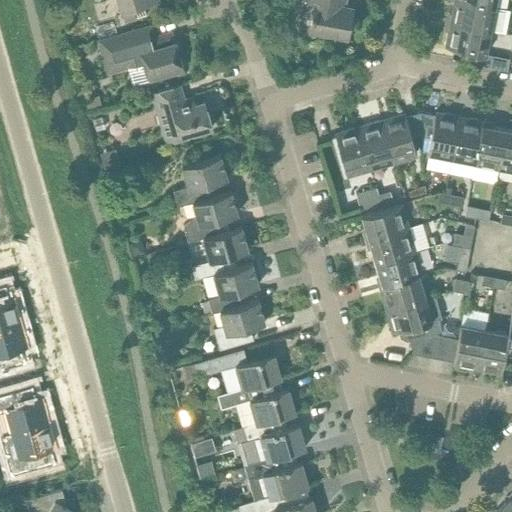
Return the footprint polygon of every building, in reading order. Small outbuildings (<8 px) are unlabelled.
[(119,0),(122,10),(126,22),(136,19),(136,18),(146,15),(143,4),(153,1),(155,0),(119,0)] [(315,2),(309,29),(347,36),(352,8),(339,5),(340,0),(308,0),(309,1),(315,2)] [(490,30),(495,6),(461,0),(454,0),(450,22),(490,30)] [(486,54),(490,30),(450,22),(445,46),(486,54)] [(149,79),(164,75),(184,69),(175,40),(156,46),(150,24),(97,40),(107,74),(129,68),(128,65),(143,61),(149,79)] [(166,140),(192,133),(213,127),(205,100),(189,105),(187,98),(184,99),(179,83),(152,91),(166,140)] [(98,95),(85,99),(88,109),(101,105),(98,95)] [(413,138),(422,135),(420,111),(406,116),(405,113),(382,120),(393,159),(417,152),(413,138)] [(435,114),(420,111),(422,135),(431,137),(428,152),(452,156),(460,116),(435,111),(435,114)] [(102,116),(92,118),(96,130),(105,127),(102,116)] [(474,164),(475,164),(483,121),(460,116),(452,156),(475,161),(474,164)] [(382,120),(359,126),(370,166),(393,159),(382,120)] [(475,164),(498,168),(506,129),(483,124),(484,121),(483,121),(475,164)] [(347,173),(370,166),(359,126),(335,133),(347,173)] [(511,129),(506,129),(498,168),(511,171),(511,129)] [(209,196),(211,195),(208,183),(227,177),(220,154),(182,165),(188,185),(173,189),(178,205),(193,201),(210,196),(209,196)] [(381,202),(379,194),(377,187),(357,193),(361,208),(381,202)] [(203,237),(222,232),(221,231),(228,229),(220,231),(217,219),(238,213),(231,190),(212,195),(211,195),(209,196),(210,196),(193,201),(197,214),(184,224),(188,241),(203,237)] [(390,190),(379,194),(381,202),(392,199),(390,190)] [(437,201),(449,203),(451,194),(439,192),(437,201)] [(462,196),(451,194),(449,203),(461,205),(462,196)] [(362,214),(369,238),(408,226),(401,203),(362,214)] [(500,222),(511,224),(511,204),(511,205),(506,210),(506,214),(502,213),(500,222)] [(465,215),(475,217),(476,217),(478,209),(466,206),(465,215)] [(222,232),(203,237),(210,259),(192,265),(195,278),(214,272),(231,267),(227,255),(248,249),(241,225),(228,229),(221,231),(222,232)] [(369,238),(375,261),(415,249),(408,226),(369,238)] [(463,234),(461,246),(470,247),(472,236),(463,234)] [(137,242),(129,244),(132,255),(143,252),(141,245),(137,242)] [(467,259),(470,247),(461,246),(459,257),(467,259)] [(421,272),(415,249),(375,261),(382,284),(418,273),(421,272)] [(241,303),(237,291),(258,285),(251,261),(231,267),(214,272),(220,294),(208,298),(209,300),(202,302),(205,313),(212,311),(220,309),(241,303)] [(425,296),(418,273),(382,284),(379,285),(386,308),(425,296)] [(481,283),(493,286),(495,277),(483,275),(481,283)] [(495,277),(493,286),(504,288),(506,279),(495,277)] [(461,291),(463,280),(455,278),(453,290),(461,291)] [(5,283),(0,284),(0,325),(21,320),(15,296),(9,298),(5,283)] [(435,293),(425,296),(386,308),(393,331),(406,327),(413,353),(433,333),(442,330),(438,318),(442,317),(435,293)] [(241,303),(220,309),(224,324),(214,327),(220,348),(253,339),(249,326),(265,322),(258,298),(241,303)] [(21,320),(0,325),(0,367),(25,360),(21,346),(28,344),(21,320)] [(453,363),(477,368),(485,327),(461,323),(458,338),(454,360),(453,363)] [(485,327),(477,368),(501,372),(506,350),(505,350),(508,332),(485,327)] [(438,334),(433,333),(413,353),(433,356),(438,334)] [(433,356),(443,358),(448,336),(438,334),(433,356)] [(443,358),(454,360),(458,338),(448,336),(443,358)] [(222,369),(228,391),(241,387),(241,388),(258,383),(258,384),(281,377),(274,353),(247,360),(243,348),(184,365),(188,378),(197,375),(198,376),(222,369)] [(261,395),(258,384),(258,383),(241,388),(241,387),(228,391),(217,394),(220,407),(237,402),(243,425),(255,422),(256,422),(268,419),(295,411),(288,387),(261,395)] [(32,384),(0,393),(0,410),(4,410),(9,431),(10,432),(50,421),(43,397),(36,398),(32,384)] [(241,426),(233,428),(243,463),(266,456),(266,457),(271,456),(271,457),(294,450),(305,447),(298,423),(287,426),(271,431),(268,419),(256,422),(255,422),(243,425),(241,426)] [(9,431),(0,433),(11,473),(55,461),(51,446),(56,445),(50,421),(10,432),(9,431)] [(281,492),(281,493),(308,485),(301,461),(274,469),(271,457),(271,456),(266,457),(266,456),(243,463),(247,477),(250,477),(256,499),(269,495),(269,496),(281,492)] [(211,460),(196,464),(200,478),(215,473),(211,460)] [(65,501),(62,489),(61,488),(26,498),(29,511),(64,511),(62,510),(59,503),(65,501)] [(269,495),(256,499),(238,504),(240,511),(262,511),(273,509),(274,511),(315,511),(311,497),(284,504),(281,493),(281,492),(269,496),(269,495)] [(511,511),(511,497),(510,496),(495,511),(511,511)]
